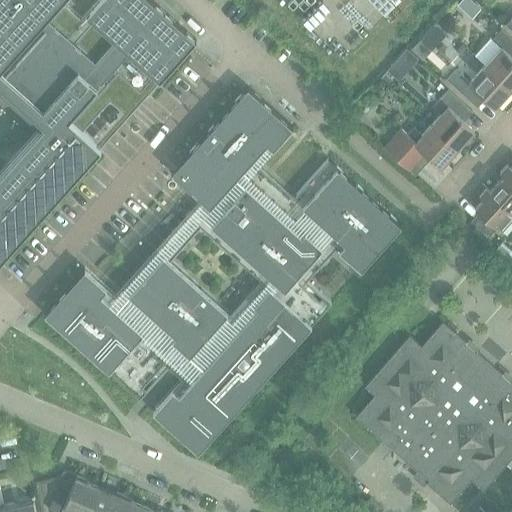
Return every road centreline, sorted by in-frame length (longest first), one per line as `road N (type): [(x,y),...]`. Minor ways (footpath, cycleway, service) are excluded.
road 1 (residential): [(240,46),(7,300)]
road 2 (residential): [(274,511),(0,393)]
